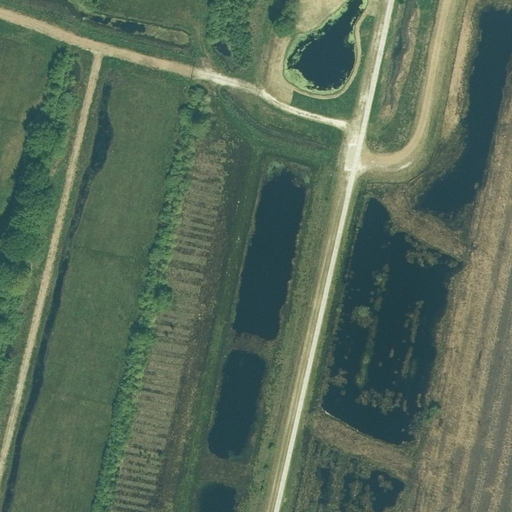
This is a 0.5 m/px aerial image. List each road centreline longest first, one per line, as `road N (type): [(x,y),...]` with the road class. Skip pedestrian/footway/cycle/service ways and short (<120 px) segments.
road 1 (track): [(267,511),(347,161)]
road 2 (track): [(449,0),(414,147),(382,165),(347,161)]
road 3 (track): [(355,128),(380,0)]
